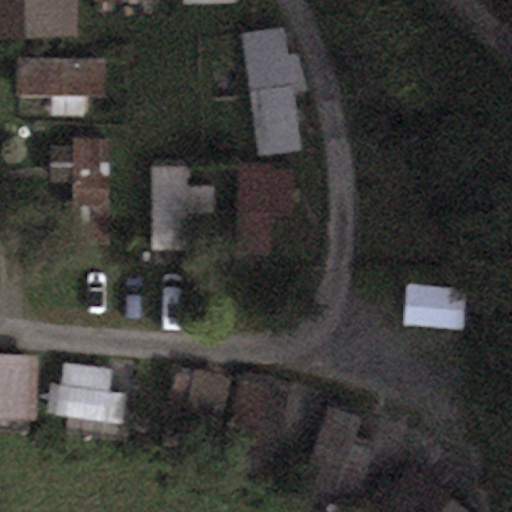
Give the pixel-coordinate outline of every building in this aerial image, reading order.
[(0,0),(0,25),(65,25),(65,0),(0,0)] [(255,146),(300,145),(295,20),(250,21),(255,146)] [(111,209),(110,129),(57,130),(59,211),(111,209)] [(298,156),(238,154),(236,203),(297,205),(298,156)] [(189,159),(156,160),(158,235),(191,234),(189,159)] [(463,216),(462,180),(375,182),(376,219),(463,216)] [(0,344),(0,413),(39,414),(40,345),(0,344)] [(115,404),(110,356),(58,362),(63,410),(115,404)] [(285,443),(295,375),(176,357),(166,425),(285,443)] [(355,434),(364,412),(335,399),(298,484),(349,505),(375,443),(355,434)] [(483,511),(417,459),(374,511),(483,511)]
